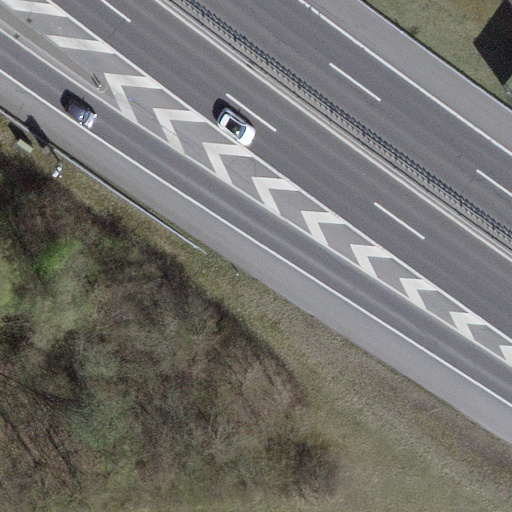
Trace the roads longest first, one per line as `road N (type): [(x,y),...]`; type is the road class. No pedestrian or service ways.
road 1 (motorway): [(0,60),(511,391)]
road 2 (motorway): [(100,0),(511,302)]
road 3 (motorway): [(511,192),(248,0)]
